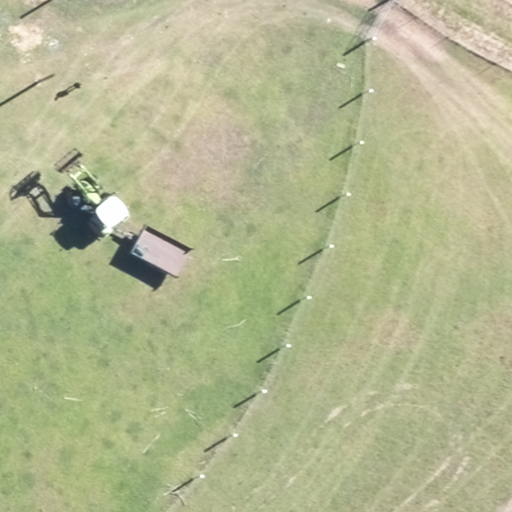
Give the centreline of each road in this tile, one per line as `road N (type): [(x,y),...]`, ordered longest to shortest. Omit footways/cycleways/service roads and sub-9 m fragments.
road 1 (track): [(0,103),(35,105),(101,82),(204,15),(249,0)]
road 2 (track): [(315,0),(369,19),(511,121)]
